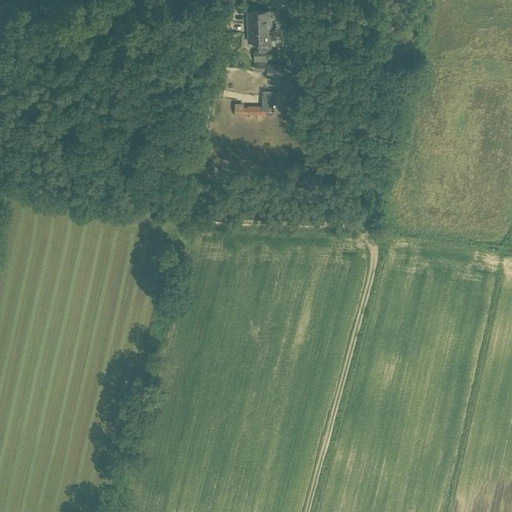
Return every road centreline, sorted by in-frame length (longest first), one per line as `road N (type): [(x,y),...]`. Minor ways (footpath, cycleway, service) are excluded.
road 1 (track): [(308,511),(375,251),(352,227),(183,212),(230,0)]
road 2 (track): [(116,511),(183,212)]
